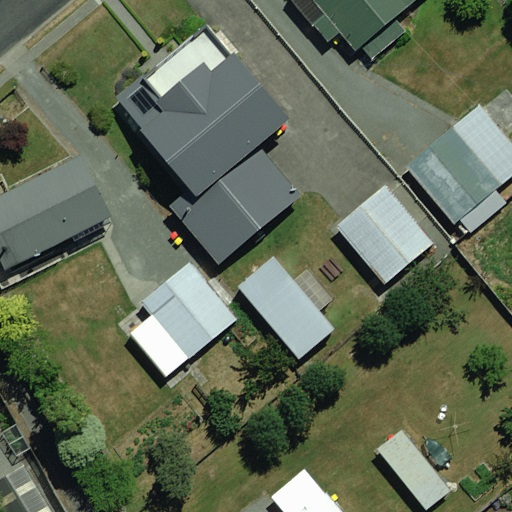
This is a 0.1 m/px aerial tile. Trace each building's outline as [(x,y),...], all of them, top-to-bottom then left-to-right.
[(300,0),(343,51),(403,0),(300,0)] [(202,24),(107,108),(185,196),(281,113),(202,24)] [(463,106),(389,164),(436,225),(510,167),(463,106)] [(67,157),(0,189),(0,259),(94,214),(67,157)] [(367,180),(318,225),(379,291),(428,246),(367,180)] [(263,253),(225,285),(288,361),(326,329),(263,253)] [(171,267),(108,327),(156,377),(219,317),(171,267)] [(385,425),(358,446),(408,511),(409,511),(436,492),(385,425)] [(339,511),(292,454),(248,489),(266,511),(339,511)] [(22,511),(2,475),(0,475),(0,511),(22,511)]
